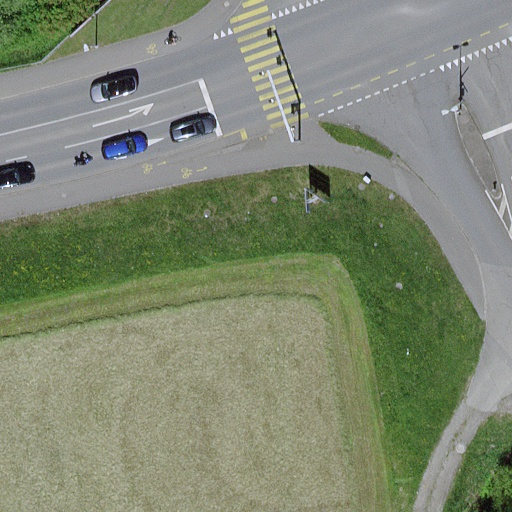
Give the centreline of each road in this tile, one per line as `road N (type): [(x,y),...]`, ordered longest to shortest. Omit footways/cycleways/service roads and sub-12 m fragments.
road 1 (secondary): [(0,145),(212,92),(428,1)]
road 2 (track): [(511,356),(446,466),(430,511)]
